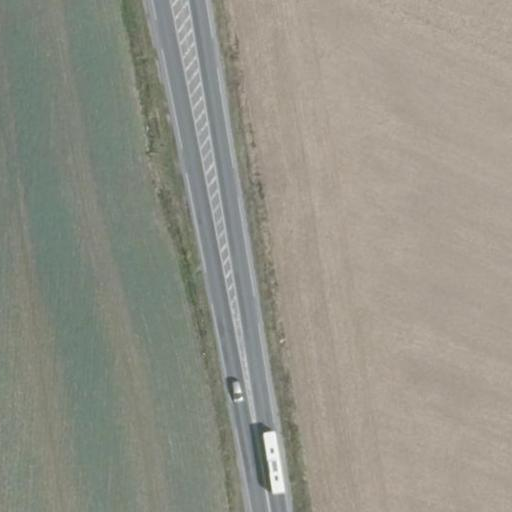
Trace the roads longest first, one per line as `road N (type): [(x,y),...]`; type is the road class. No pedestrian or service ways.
road 1 (primary): [(155,0),(242,351)]
road 2 (primary): [(242,351),(186,0)]
road 3 (primary): [(242,351),(267,511)]
